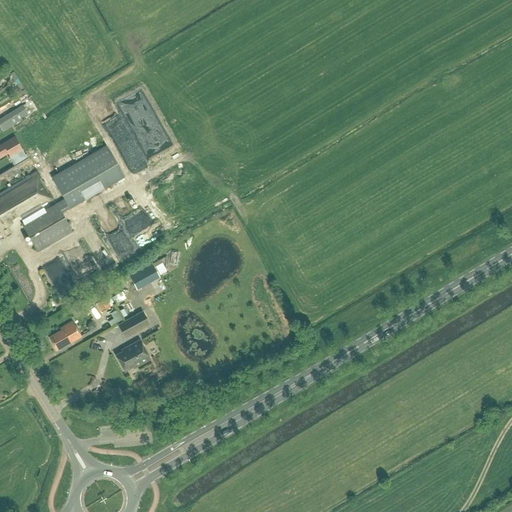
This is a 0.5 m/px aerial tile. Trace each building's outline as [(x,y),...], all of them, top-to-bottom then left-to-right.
[(14,101),(7,103),(9,109),(16,107),(14,101)] [(0,127),(2,132),(28,116),(22,105),(0,118),(0,127)] [(21,150),(14,137),(0,145),(0,157),(7,154),(9,157),(21,150)] [(37,252),(72,232),(61,213),(123,177),(105,146),(51,178),(63,200),(55,204),(29,220),(26,215),(52,199),(36,172),(0,193),(0,225),(3,224),(4,227),(12,222),(11,220),(18,215),(20,217),(19,217),(23,223),(21,224),(37,252)] [(135,158),(131,160),(136,170),(140,168),(135,158)] [(0,175),(10,169),(4,159),(0,161),(0,175)] [(97,219),(117,258),(133,250),(113,211),(97,219)] [(151,264),(129,276),(136,290),(159,277),(151,264)] [(180,286),(179,279),(169,281),(171,288),(180,286)] [(122,305),(136,295),(132,291),(127,295),(125,291),(117,297),(122,305)] [(102,311),(110,307),(105,298),(98,302),(102,311)] [(76,305),(80,312),(90,307),(85,299),(76,305)] [(122,320),(116,310),(110,313),(113,319),(108,321),(110,326),(122,320)] [(149,325),(141,312),(117,325),(125,338),(149,325)] [(56,351),(81,337),(72,321),(59,328),(61,331),(48,338),(56,351)] [(110,338),(112,344),(119,343),(117,336),(110,338)] [(122,351),(115,355),(124,372),(133,367),(133,369),(150,360),(139,340),(121,350),(122,351)]
